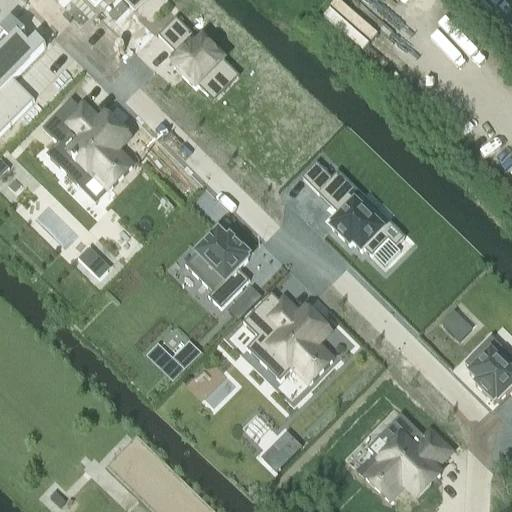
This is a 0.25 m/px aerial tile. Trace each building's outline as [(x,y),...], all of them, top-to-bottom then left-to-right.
[(202,42),(193,51),(187,45),(193,39),(175,21),(158,39),(174,56),(171,59),(175,64),(172,67),(175,70),(173,71),(176,74),(180,78),(195,93),(198,90),(207,99),(232,73),(202,42)] [(26,44),(11,29),(0,40),(0,42),(3,45),(0,48),(0,104),(46,58),(37,48),(30,55),(22,48),(26,44)] [(71,103),(42,132),(57,146),(46,158),(79,191),(93,177),(110,193),(132,170),(115,154),(129,141),(106,118),(99,126),(83,110),(80,112),(71,103)] [(0,164),(0,182),(9,173),(1,164),(0,164)] [(331,181),(317,196),(341,220),(333,228),(334,229),(331,232),(350,251),(353,248),(361,257),(364,254),(371,261),(388,244),(395,251),(404,242),(337,175),(331,181)] [(218,235),(185,269),(212,296),(208,300),(221,313),(249,284),(238,273),(247,264),(246,262),(249,259),(230,241),(227,244),(218,235)] [(78,262),(99,283),(110,271),(89,251),(78,262)] [(332,365),(316,349),(329,335),(316,322),(309,315),(307,313),(300,320),(284,304),(281,307),(271,298),(243,326),(257,341),(246,352),(280,386),(294,372),(310,388),(332,365)] [(454,338),(459,344),(470,333),(465,327),(454,338)] [(511,391),(511,361),(490,341),(464,367),(471,374),(469,377),(477,386),(475,388),(493,407),(496,404),(498,406),(511,391)] [(404,488),(418,501),(440,479),(433,472),(449,455),(430,437),(425,443),(401,419),(368,452),(382,466),(365,482),(388,504),(404,488)]
